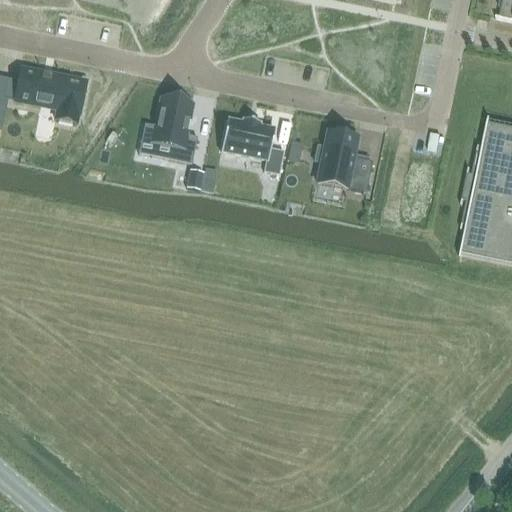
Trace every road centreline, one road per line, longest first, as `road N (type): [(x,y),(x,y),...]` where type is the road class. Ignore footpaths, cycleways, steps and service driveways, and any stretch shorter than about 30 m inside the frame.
road 1 (residential): [(462,0),(436,129),(174,72)]
road 2 (residential): [(174,72),(0,36)]
